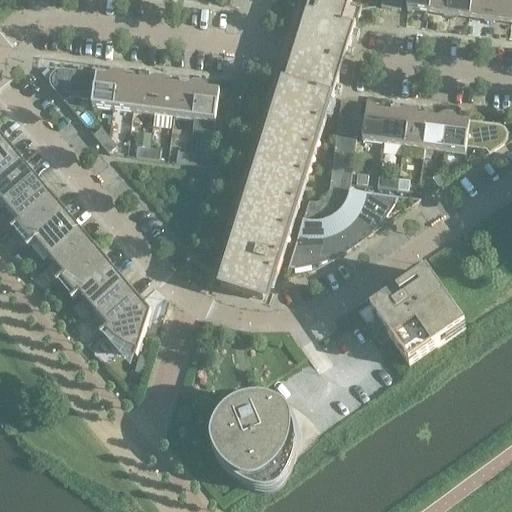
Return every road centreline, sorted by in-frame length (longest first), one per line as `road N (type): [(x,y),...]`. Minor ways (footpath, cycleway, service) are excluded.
road 1 (residential): [(511,190),(314,312),(279,322),(234,318),(191,302),(158,273),(0,79)]
road 2 (residential): [(511,82),(248,46)]
road 3 (residential): [(248,46),(27,22),(0,40)]
